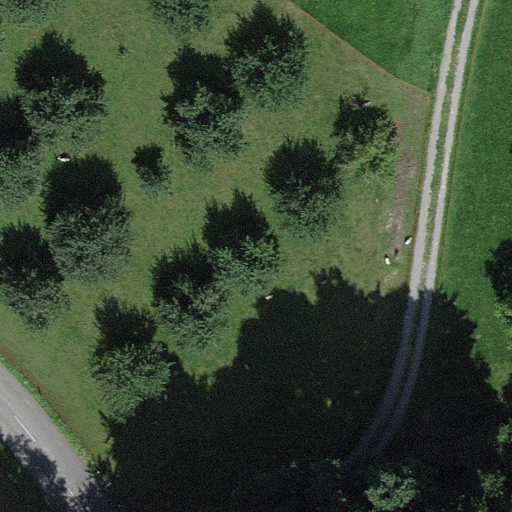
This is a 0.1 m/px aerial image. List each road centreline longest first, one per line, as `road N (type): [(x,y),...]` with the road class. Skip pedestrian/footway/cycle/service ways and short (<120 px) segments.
road 1 (track): [(467,0),(416,337),(390,421),(364,466)]
road 2 (unclassified): [(0,401),(47,450),(87,511)]
